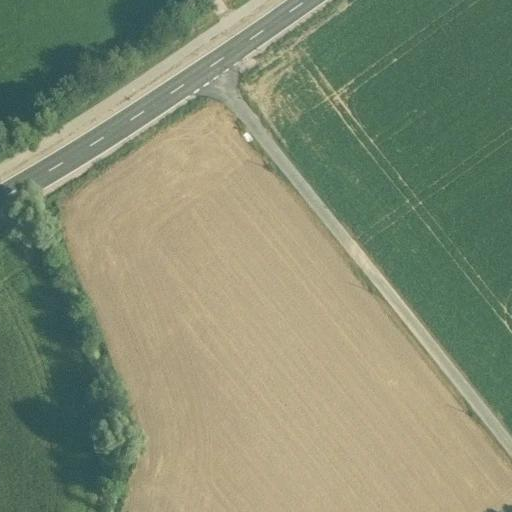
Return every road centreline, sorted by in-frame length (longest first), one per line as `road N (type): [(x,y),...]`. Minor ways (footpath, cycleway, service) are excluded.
road 1 (unclassified): [(511,452),(205,70)]
road 2 (secondary): [(0,197),(205,70)]
road 3 (secondary): [(205,70),(304,0)]
